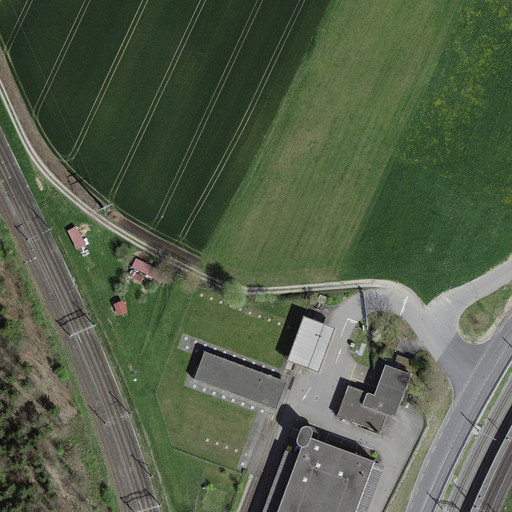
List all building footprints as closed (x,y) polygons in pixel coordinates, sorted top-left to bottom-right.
[(75,230),(68,234),(77,252),(85,248),(75,230)] [(160,273),(136,261),(132,269),(156,281),(160,273)] [(131,273),(128,278),(141,285),(144,280),(131,273)] [(122,304),(113,307),(117,319),(127,315),(122,304)] [(315,319),(302,314),(285,360),(298,365),(318,372),(334,326),(315,319)] [(193,383),(275,411),(285,383),(203,354),(193,383)] [(410,377),(385,368),(375,397),(366,394),(361,409),(385,417),(394,421),(410,377)] [(336,419),(379,434),(385,417),(361,409),(366,394),(347,388),(336,419)] [(277,511),(355,511),(374,465),(304,439),(277,511)]
